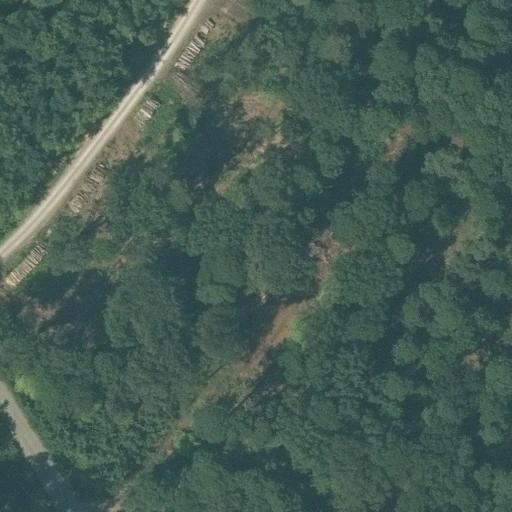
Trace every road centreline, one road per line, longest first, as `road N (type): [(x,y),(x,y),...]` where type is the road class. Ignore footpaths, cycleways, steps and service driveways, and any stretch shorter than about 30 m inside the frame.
road 1 (track): [(0,258),(84,183),(197,0)]
road 2 (residential): [(0,401),(75,511)]
